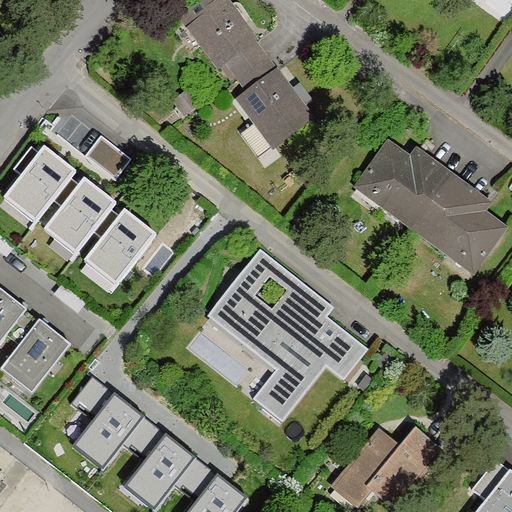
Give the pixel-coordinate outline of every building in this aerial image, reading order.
[(316,121),(225,0),(213,0),(182,24),(220,74),(229,68),(248,94),(237,102),(275,152),(316,121)] [(188,93),(174,105),(185,117),(199,106),(188,93)] [(104,134),(89,155),(120,177),(135,156),(104,134)] [(384,143),(350,189),(470,277),(506,228),(485,213),(490,206),(415,150),(407,160),(384,143)] [(76,170),(45,145),(4,197),(36,222),(76,170)] [(117,202),(85,177),(45,229),(77,254),(117,202)] [(157,234),(126,209),(85,260),(118,286),(157,234)] [(255,403),(284,426),(328,370),(346,384),(370,353),(328,320),(335,312),(261,253),(208,320),(277,374),(255,403)] [(0,348),(28,311),(0,291),(0,348)] [(73,345),(41,321),(1,372),(32,397),(73,345)] [(145,417),(115,393),(74,446),(103,469),(145,417)] [(350,510),(365,491),(391,511),(438,453),(411,431),(396,449),(375,433),(327,492),(350,510)] [(196,458),(166,434),(126,487),(155,510),(196,458)] [(511,511),(511,472),(497,460),(473,490),(486,501),(476,511),(511,511)] [(236,511),(248,498),(218,474),(188,511),(236,511)]
